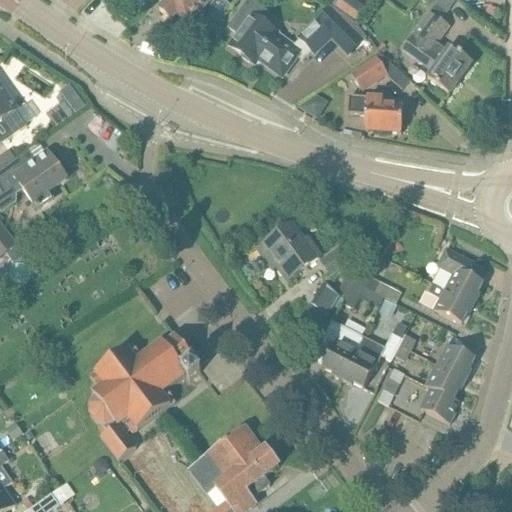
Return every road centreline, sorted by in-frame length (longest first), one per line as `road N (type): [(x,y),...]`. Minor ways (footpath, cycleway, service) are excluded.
road 1 (tertiary): [(488,201),(294,148),(186,104),(15,0)]
road 2 (unclassified): [(383,511),(168,226)]
road 3 (tertiary): [(416,511),(470,461),(511,344)]
